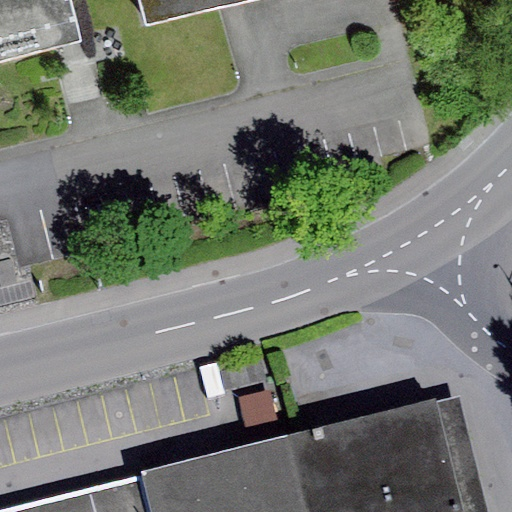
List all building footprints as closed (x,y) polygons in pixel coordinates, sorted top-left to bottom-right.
[(0,0),(0,67),(91,45),(79,0),(133,0),(141,27),(250,0),(0,0)] [(11,259),(0,262),(0,278),(2,287),(17,283),(11,259)] [(261,357),(220,367),(226,390),(267,380),(261,357)] [(466,511),(436,396),(291,434),(310,511),(466,511)] [(310,511),(291,434),(0,507),(0,511),(310,511)]
